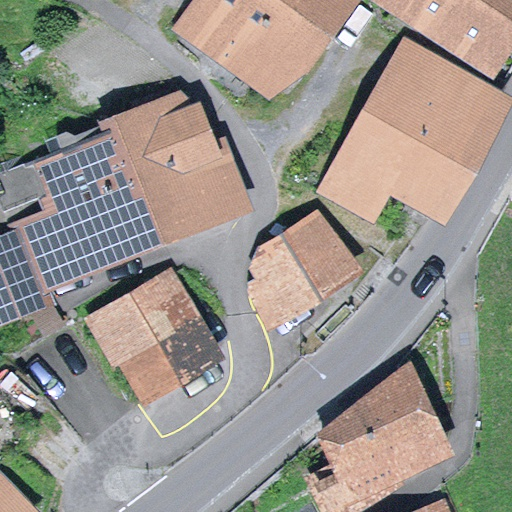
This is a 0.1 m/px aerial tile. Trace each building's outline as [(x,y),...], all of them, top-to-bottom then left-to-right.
[(201,0),(183,26),(263,84),(281,59),(294,69),(344,0),(201,0)] [(399,13),(482,67),(511,21),(511,0),(400,0),(405,3),(399,13)] [(398,84),(356,157),(437,203),(497,96),(451,70),(432,103),(398,84)] [(159,232),(231,204),(210,150),(220,146),(218,139),(203,133),(187,92),(183,94),(172,98),(167,87),(129,102),(133,113),(107,124),(130,184),(138,181),(159,232)] [(55,273),(159,232),(138,181),(130,184),(107,124),(75,136),(67,133),(57,137),(62,150),(0,174),(0,198),(3,207),(7,206),(18,234),(37,227),(55,273)] [(320,217),(284,239),(314,289),(351,266),(320,217)] [(268,317),(314,289),(284,239),(259,255),(271,275),(249,288),(268,317)] [(161,281),(103,313),(149,389),(203,355),(161,281)] [(314,487),(327,511),(348,511),(397,484),(387,465),(433,442),(401,373),(320,440),(338,474),(314,487)] [(0,511),(23,511),(0,488),(0,511)]
